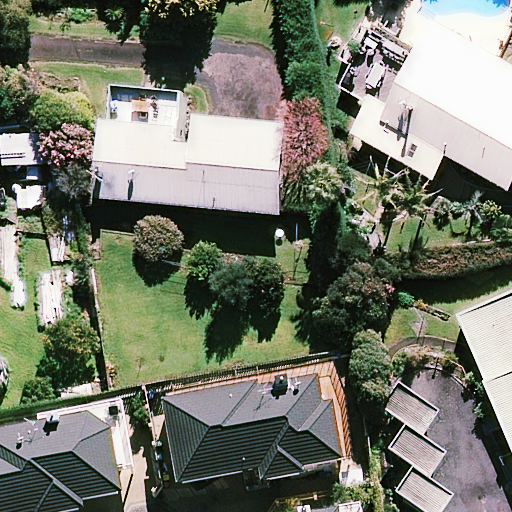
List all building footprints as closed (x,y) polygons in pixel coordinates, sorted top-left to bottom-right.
[(511,68),(392,0),(346,82),(374,98),(353,135),(434,180),(448,156),(509,190),(511,184),(511,68)] [(183,101),(106,95),(98,201),(280,214),(287,125),(196,119),(194,147),(180,146),(183,101)] [(49,165),(48,136),(2,137),(2,166),(49,165)] [(511,276),(466,296),(511,402),(511,276)] [(326,408),(315,409),(311,386),(245,397),(160,410),(173,493),(254,480),(256,491),(337,478),(326,408)] [(390,457),(410,472),(394,494),(419,511),(444,511),(452,502),(426,483),(442,460),(418,443),(436,418),(400,392),(383,415),(407,432),(390,457)] [(109,441),(90,426),(0,439),(0,511),(91,511),(91,509),(118,505),(109,441)]
